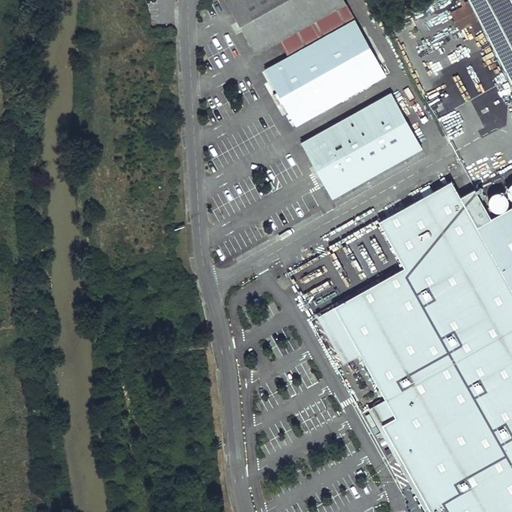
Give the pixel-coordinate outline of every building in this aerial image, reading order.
[(279,40),(345,4),(342,0),(226,0),(256,53),(279,40)] [(482,31),(466,0),(455,0),(460,8),(448,14),(457,32),(469,26),(474,35),(482,31)] [(511,0),(466,0),(482,31),(511,88),(511,0)] [(296,125),(385,75),(345,4),(279,40),(288,57),(266,70),(296,125)] [(421,149),(391,94),(302,143),(332,198),(421,149)] [(511,511),(511,207),(490,220),(474,190),(460,198),(451,182),(378,223),(404,269),(333,308),(340,320),(327,327),(335,342),(348,334),(354,346),(337,356),(368,410),(385,400),(395,418),(381,425),(428,509),(442,502),(447,511),(511,511)] [(505,210),(507,208),(507,206),(508,203),(507,201),(506,198),(505,196),(503,195),(500,194),(498,194),(495,194),(493,195),(491,197),(489,199),(488,201),(488,204),(489,206),(490,209),(491,211),(493,212),(496,213),(498,213),(501,213),(503,212),(505,210)] [(337,356),(354,346),(348,334),(335,342),(327,327),(340,320),(333,308),(316,318),(337,356)] [(447,511),(442,502),(428,509),(381,425),(395,418),(385,400),(368,410),(419,501),(416,503),(420,511),(447,511)]
